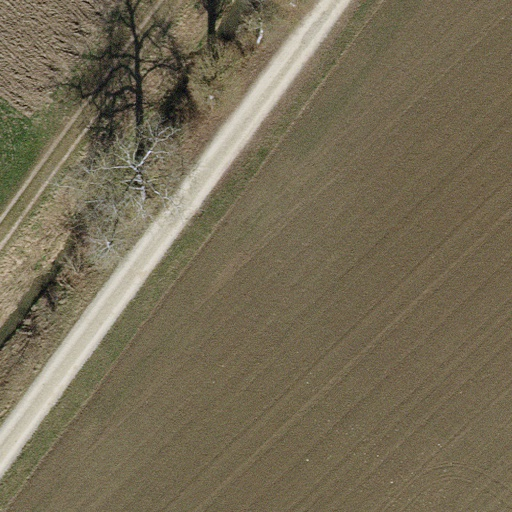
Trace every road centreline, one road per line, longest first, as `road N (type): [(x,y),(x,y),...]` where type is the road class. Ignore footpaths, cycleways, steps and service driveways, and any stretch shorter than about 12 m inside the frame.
road 1 (track): [(0,454),(335,0)]
road 2 (track): [(0,245),(179,0)]
